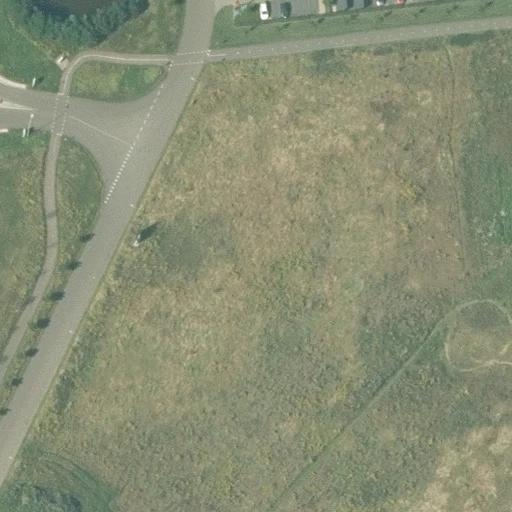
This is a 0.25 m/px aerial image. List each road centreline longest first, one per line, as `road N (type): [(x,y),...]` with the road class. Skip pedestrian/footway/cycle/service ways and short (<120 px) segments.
road 1 (unclassified): [(0,453),(148,150)]
road 2 (unclassified): [(148,150),(191,58),(196,0)]
road 3 (unclassified): [(0,106),(59,115),(148,150)]
